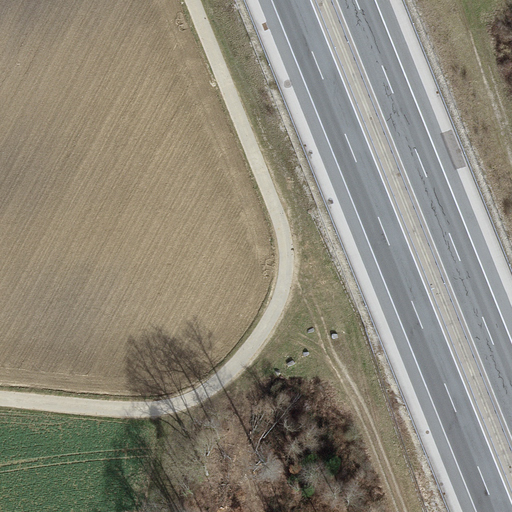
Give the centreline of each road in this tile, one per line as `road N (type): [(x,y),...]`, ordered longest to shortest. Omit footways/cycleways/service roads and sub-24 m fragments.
road 1 (unclassified): [(0,393),(114,408),(174,405),(219,379),(271,314),(286,266),(284,240),(190,0)]
road 2 (motorway): [(290,0),(494,511)]
road 3 (motorway): [(511,389),(356,0)]
road 4 (track): [(405,511),(342,343)]
road 5 (track): [(511,157),(461,0)]
